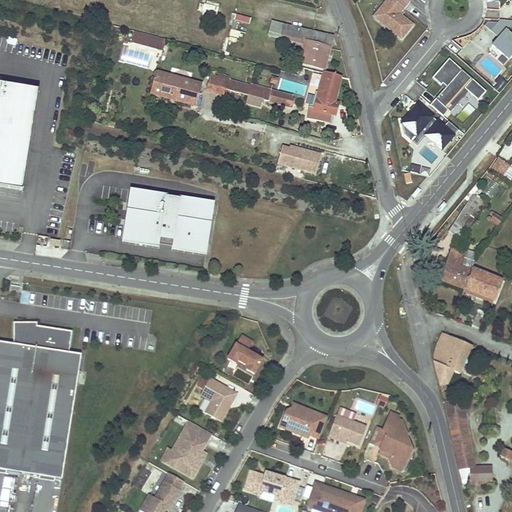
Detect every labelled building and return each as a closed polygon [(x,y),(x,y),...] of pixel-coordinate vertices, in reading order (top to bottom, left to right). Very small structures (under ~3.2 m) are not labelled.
[(384,0),(371,17),(374,19),(388,0),(384,0)] [(388,0),(374,19),(399,39),(410,25),(396,14),(407,1),(406,0),(405,0),(388,0)] [(236,15),(234,21),(249,24),(250,17),(236,15)] [(490,45),(505,58),(511,49),(511,36),(504,29),(511,21),(511,20),(498,19),(489,30),(497,37),(490,45)] [(324,71),(332,38),(270,24),(267,36),(280,39),(280,35),(306,41),(300,65),(324,71)] [(162,50),(165,40),(135,32),(133,42),(162,50)] [(442,89),(428,105),(441,116),(447,110),(450,106),(448,104),(462,88),(466,91),(476,100),(484,91),(447,59),(430,78),(439,86),(441,84),(444,87),(442,89)] [(338,105),(336,105),(334,104),(341,78),(324,73),(313,111),(335,117),(338,105)] [(150,94),(173,100),(174,101),(196,106),(201,86),(178,80),(156,74),(150,94)] [(248,96),(250,87),(210,76),(204,95),(215,99),(217,93),(223,95),(224,93),(225,90),(235,93),(248,96)] [(39,91),(0,84),(0,186),(23,190),(39,91)] [(250,87),(248,96),(262,100),(292,109),(294,102),(291,98),(250,87)] [(450,106),(447,110),(449,112),(466,91),(462,88),(448,104),(450,106)] [(245,105),(260,109),(262,100),(248,96),(245,105)] [(402,134),(409,141),(418,130),(424,135),(440,148),(456,129),(448,122),(443,127),(418,105),(406,119),(399,119),(402,134)] [(409,141),(415,145),(424,135),(418,130),(409,141)] [(315,175),(320,156),(306,152),(305,154),(299,153),(300,150),(289,147),(289,150),(282,148),(277,165),(315,175)] [(503,177),(511,167),(499,158),(491,168),(503,177)] [(206,244),(211,213),(212,204),(179,199),(179,200),(166,198),(166,197),(130,191),(129,201),(124,231),(123,240),(159,246),(159,240),(172,242),(171,248),(205,253),(206,244)] [(448,231),(455,236),(461,240),(473,222),(486,203),(473,195),(460,214),(448,231)] [(465,250),(464,252),(464,254),(450,250),(440,281),(464,289),(471,269),(476,254),(465,250)] [(471,270),(468,280),(464,290),(494,301),(502,281),(471,270)] [(24,290),(40,290),(40,277),(24,277),(24,290)] [(475,316),(473,321),(471,326),(481,329),(485,319),(475,316)] [(0,470),(61,480),(81,355),(69,353),(72,332),(37,326),(25,324),(25,323),(14,323),(13,345),(0,342),(0,470)] [(434,360),(434,363),(439,387),(447,385),(451,376),(456,379),(458,373),(459,373),(471,346),(442,334),(441,337),(439,340),(438,343),(437,346),(436,350),(435,353),(435,356),(434,360)] [(262,360),(247,352),(252,342),(240,336),(227,359),(235,364),(237,361),(248,367),(246,370),(254,374),(262,360)] [(196,388),(201,391),(207,380),(201,378),(196,388)] [(232,402),(236,395),(209,379),(200,395),(204,398),(211,401),(204,413),(221,422),(230,407),(227,405),(230,401),(232,402)] [(449,394),(445,393),(441,392),(447,419),(465,419),(462,402),(449,402),(449,394)] [(386,408),(388,396),(379,394),(377,406),(386,408)] [(293,404),(291,409),(303,414),(305,409),(293,404)] [(494,409),(486,407),(485,415),(493,416),(494,409)] [(319,440),(327,418),(305,409),(303,414),(291,409),(285,411),(279,428),(301,436),(303,434),(309,436),(319,440)] [(383,431),(380,430),(373,444),(381,448),(379,450),(392,455),(390,458),(389,461),(392,468),(400,471),(403,464),(407,462),(411,455),(404,436),(406,436),(401,422),(397,420),(398,417),(390,413),(383,431)] [(358,446),(366,426),(336,415),(327,438),(335,441),(336,438),(358,446)] [(455,456),(471,455),(465,419),(447,419),(455,456)] [(212,435),(187,420),(170,448),(167,446),(158,462),(193,481),(208,454),(203,451),(212,435)] [(493,421),(484,420),(483,427),(491,429),(493,421)] [(376,428),(369,443),(373,444),(380,430),(376,428)] [(341,460),(345,444),(327,439),(323,455),(341,460)] [(378,453),(390,458),(392,455),(379,450),(378,453)] [(511,453),(506,451),(503,459),(511,463),(511,453)] [(455,456),(459,470),(462,485),(492,483),(492,466),(473,467),(471,455),(455,456)] [(300,483),(263,470),(262,474),(249,470),(243,487),(259,491),(279,497),(278,502),(293,506),(300,483)] [(170,508),(180,491),(178,490),(183,482),(169,474),(155,498),(149,495),(140,511),(141,511),(163,511),(165,510),(167,506),(170,508)] [(360,511),(364,500),(313,482),(305,506),(321,511),(360,511)]
